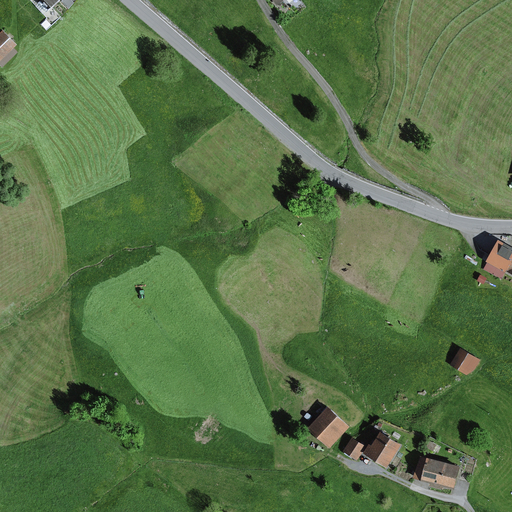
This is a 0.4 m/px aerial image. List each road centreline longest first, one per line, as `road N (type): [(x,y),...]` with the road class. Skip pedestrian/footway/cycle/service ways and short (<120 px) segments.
road 1 (tertiary): [(511,227),(466,224),(337,176),(128,0)]
road 2 (track): [(436,215),(436,204),(367,158),(259,0)]
road 3 (track): [(470,511),(465,503),(331,452)]
